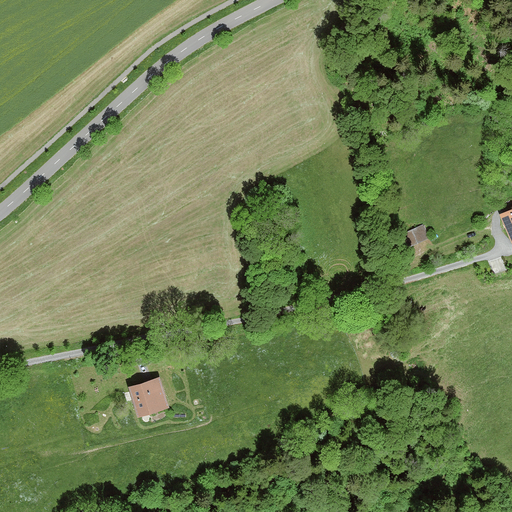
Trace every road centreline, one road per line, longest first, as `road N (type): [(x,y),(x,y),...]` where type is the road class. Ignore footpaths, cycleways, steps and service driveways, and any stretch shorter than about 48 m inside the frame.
road 1 (residential): [(0,369),(511,253)]
road 2 (tertiary): [(0,212),(174,56),(272,0)]
